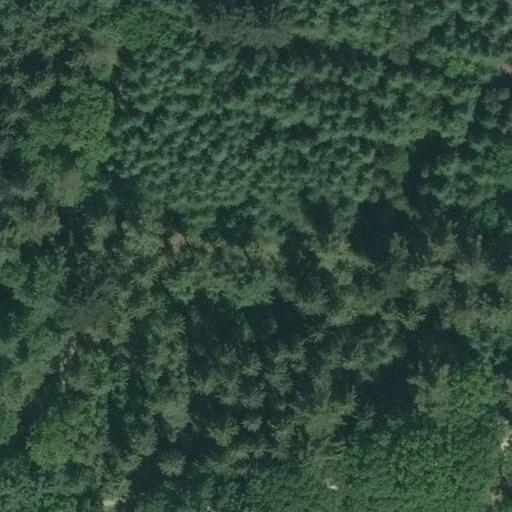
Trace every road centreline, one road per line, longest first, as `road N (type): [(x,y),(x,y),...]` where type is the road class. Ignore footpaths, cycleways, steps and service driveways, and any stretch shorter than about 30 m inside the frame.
road 1 (track): [(83,511),(80,296),(120,0)]
road 2 (track): [(207,511),(492,454)]
